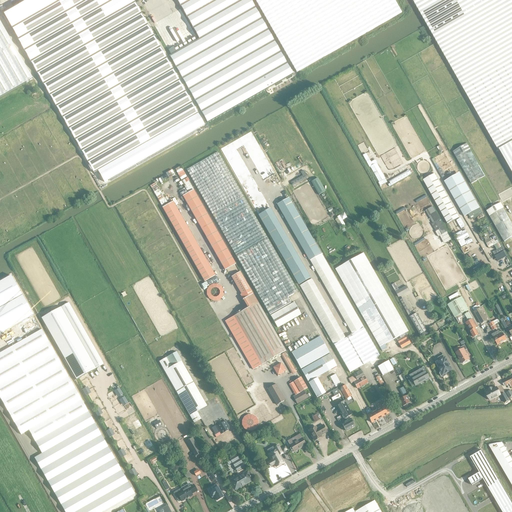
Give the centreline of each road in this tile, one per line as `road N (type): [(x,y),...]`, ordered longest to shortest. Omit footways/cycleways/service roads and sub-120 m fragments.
road 1 (unclassified): [(240,511),(511,361)]
road 2 (track): [(300,511),(315,489),(453,419),(511,414)]
